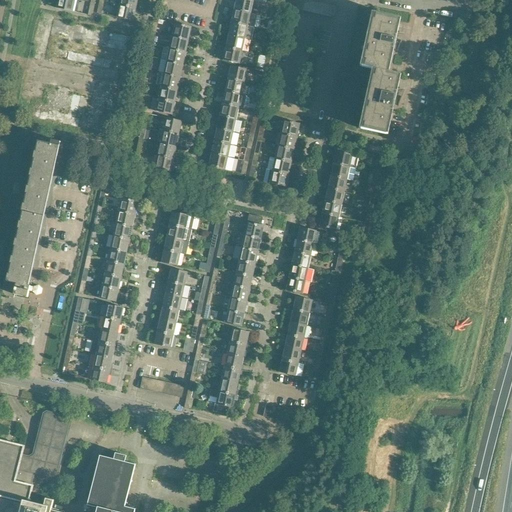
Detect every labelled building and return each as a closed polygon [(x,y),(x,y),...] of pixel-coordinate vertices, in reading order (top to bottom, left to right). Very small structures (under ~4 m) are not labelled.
[(81,0),(78,0),(57,0),(59,1),(57,9),(78,13),(81,0)] [(137,8),(138,0),(121,0),(120,5),(137,8)] [(250,13),(253,1),(248,0),(236,0),(234,10),(250,13)] [(310,13),(313,1),(308,0),(306,0),(304,11),(310,13)] [(316,14),(319,2),(313,1),(310,13),(316,14)] [(322,15),(325,4),(319,2),(316,14),(322,15)] [(328,17),(331,5),(325,4),(322,15),(328,17)] [(134,21),(137,8),(120,5),(117,17),(134,21)] [(337,6),(335,6),(331,5),(328,17),(334,18),(337,6)] [(257,15),(250,13),(234,10),(232,17),(231,17),(229,22),(254,27),(257,15)] [(374,13),(362,67),(374,70),(387,73),(392,49),(398,50),(401,41),(400,34),(395,33),(398,21),(399,19),(398,19),(374,13)] [(251,40),(254,27),(229,22),(228,27),(230,28),(228,35),(245,39),(251,40)] [(188,40),(191,27),(175,24),(172,36),(188,40)] [(242,51),(245,39),(228,35),(226,47),(242,51)] [(186,52),(188,40),(172,36),(169,49),(186,52)] [(242,51),(226,47),(224,47),(223,52),(225,53),(223,60),(239,64),(242,51)] [(183,65),(186,52),(169,49),(167,61),(183,65)] [(145,60),(143,69),(148,70),(148,69),(151,70),(152,65),(149,64),(150,61),(145,60)] [(180,77),(183,65),(167,61),(164,73),(180,77)] [(230,66),(228,79),(244,83),(247,70),(230,66)] [(374,70),(361,129),(386,135),(392,105),(399,106),(402,97),(400,90),(396,89),(399,75),(387,73),(374,70)] [(164,73),(164,74),(159,73),(156,85),(161,86),(177,90),(179,82),(182,83),(183,78),(180,77),(164,73)] [(241,95),(244,83),(228,79),(225,91),(241,95)] [(175,102),(177,90),(161,86),(158,99),(175,102)] [(246,96),(241,95),(225,91),(222,104),(239,108),(244,109),(246,96)] [(172,115),(175,102),(158,99),(156,111),(172,115)] [(236,120),(239,108),(222,104),(219,116),(236,120)] [(233,133),(236,120),(219,116),(217,129),(233,133)] [(179,134),(182,121),(166,118),(163,130),(179,134)] [(297,137),(300,124),(283,120),(280,133),(297,137)] [(230,145),(233,133),(217,129),(214,142),(230,145)] [(180,139),(181,134),(179,134),(163,130),(160,143),(176,146),(178,139),(180,139)] [(294,149),(297,137),(280,133),(278,146),(294,149)] [(58,142),(60,143),(61,142),(52,140),(51,144),(38,141),(38,142),(7,281),(4,280),(1,295),(14,298),(14,295),(28,298),(29,292),(33,292),(37,296),(42,294),(43,289),(39,285),(34,287),(31,286),(27,285),(54,160),(58,142)] [(228,158),(230,145),(214,142),(211,154),(228,158)] [(174,159),(176,146),(160,143),(157,155),(174,159)] [(380,154),(382,148),(370,145),(368,152),(380,154)] [(294,149),(278,146),(275,157),(275,158),(291,162),(293,154),(295,154),(296,149),(294,149)] [(359,156),(353,155),(336,151),(333,164),(350,168),(356,169),(359,156)] [(225,171),(228,158),(211,154),(208,167),(225,171)] [(171,172),(174,159),(157,155),(154,168),(171,172)] [(288,174),(291,162),(275,158),(275,157),(270,156),(267,170),(288,174)] [(353,181),(356,169),(350,168),(333,164),(330,176),(347,180),(353,181)] [(285,187),(288,174),(267,170),(264,182),(285,187)] [(344,193),(347,180),(330,176),(328,189),(344,193)] [(341,205),(344,193),(328,189),(325,201),(341,205)] [(138,202),(129,200),(130,195),(131,195),(119,192),(119,193),(120,193),(119,197),(121,198),(118,211),(135,214),(138,202)] [(339,218),(341,205),(325,201),(322,214),(339,218)] [(132,227),(135,214),(118,211),(116,223),(132,227)] [(191,230),(194,217),(172,212),(169,225),(191,230)] [(247,222),(244,235),(261,238),(264,225),(261,225),(263,217),(249,214),(247,222)] [(336,230),(339,218),(322,214),(319,227),(336,230)] [(129,239),(132,227),(116,223),(113,236),(129,239)] [(189,241),(191,230),(169,225),(166,237),(183,241),(183,240),(189,241)] [(314,243),(317,231),(300,227),(297,240),(314,243)] [(258,251),(261,238),(244,235),(242,247),(258,251)] [(127,252),(129,239),(113,236),(110,248),(127,252)] [(186,254),(188,242),(189,241),(183,240),(183,241),(166,237),(164,250),(180,254),(180,253),(186,254)] [(311,256),(314,243),(297,240),(295,252),(311,256)] [(255,263),(258,251),(242,247),(239,260),(255,263)] [(124,264),(127,252),(110,248),(107,261),(124,264)] [(177,266),(180,254),(164,250),(161,263),(177,266)] [(308,268),(311,256),(295,252),(292,265),(308,268)] [(253,276),(255,263),(239,260),(236,272),(253,276)] [(121,277),(124,264),(107,261),(105,273),(121,277)] [(305,281),(308,268),(292,265),(289,277),(305,281)] [(171,269),(168,282),(184,285),(187,273),(171,269)] [(250,288),(253,276),(236,272),(233,285),(250,288)] [(118,289),(121,277),(105,273),(102,286),(118,289)] [(302,294),(305,281),(289,277),(286,290),(302,294)] [(181,298),(184,285),(168,282),(165,294),(181,298)] [(247,301),(250,288),(233,285),(231,297),(247,301)] [(115,302),(118,289),(102,286),(99,298),(115,302)] [(179,310),(181,298),(165,294),(162,307),(179,310)] [(245,313),(247,301),(231,297),(228,310),(245,313)] [(310,313),(312,301),(312,300),(296,297),(293,309),(310,313)] [(120,321),(123,308),(106,304),(104,317),(120,321)] [(176,323),(179,310),(162,307),(159,319),(176,323)] [(307,325),(310,313),(293,309),(290,322),(307,325)] [(242,326),(245,313),(228,310),(225,323),(242,326)] [(117,333),(120,321),(104,317),(101,329),(117,333)] [(173,335),(176,323),(159,319),(157,332),(173,335)] [(304,338),(307,325),(290,322),(288,334),(304,338)] [(246,345),(249,332),(233,328),(230,341),(246,345)] [(114,346),(117,333),(101,329),(98,341),(98,342),(114,346)] [(170,348),(173,335),(157,332),(154,345),(170,348)] [(301,350),(304,338),(288,334),(285,347),(301,350)] [(112,358),(114,346),(98,342),(98,341),(92,340),(89,353),(95,354),(112,358)] [(244,357),(246,345),(230,341),(227,354),(244,357)] [(299,363),(301,350),(285,347),(282,359),(299,363)] [(109,371),(112,358),(95,354),(93,367),(109,371)] [(241,370),(244,357),(227,354),(224,366),(241,370)] [(282,359),(279,372),(296,376),(302,377),(304,364),(299,363),(282,359)] [(224,366),(222,379),(238,382),(240,374),(242,375),(243,370),(241,370),(224,366)] [(317,380),(319,367),(315,367),(313,366),(310,379),(317,380)] [(106,383),(109,371),(93,367),(90,380),(106,383)] [(145,390),(148,378),(142,377),(139,389),(145,390)] [(151,392),(154,380),(148,378),(145,390),(151,392)] [(235,395),(238,382),(222,379),(219,391),(235,395)] [(157,393),(159,381),(154,380),(151,392),(157,393)] [(163,394),(165,382),(159,381),(157,393),(163,394)] [(169,396),(171,384),(165,382),(163,394),(169,396)] [(175,397),(177,385),(171,384),(169,396),(175,397)] [(183,386),(177,385),(175,397),(180,398),(183,386)] [(189,388),(184,407),(191,408),(193,399),(191,399),(193,389),(189,388)] [(237,395),(235,395),(219,391),(211,390),(210,395),(217,397),(216,404),(232,408),(234,400),(235,400),(236,400),(237,395)] [(269,418),(272,406),(266,405),(263,417),(269,418)] [(275,419),(278,408),(272,406),(269,418),(275,419)] [(281,421),(284,409),(278,408),(275,419),(281,421)] [(287,422),(290,410),(284,409),(281,421),(287,422)] [(296,412),(290,410),(287,422),(293,423),(296,412)] [(58,511),(51,510),(54,499),(45,497),(43,507),(29,504),(28,502),(35,473),(37,472),(43,473),(42,475),(54,478),(60,454),(59,454),(63,438),(42,433),(36,458),(22,454),(24,447),(0,440),(0,511),(58,511)] [(134,511),(135,509),(124,506),(135,464),(124,462),(126,456),(115,453),(113,459),(99,456),(87,505),(97,508),(95,511),(134,511)]
